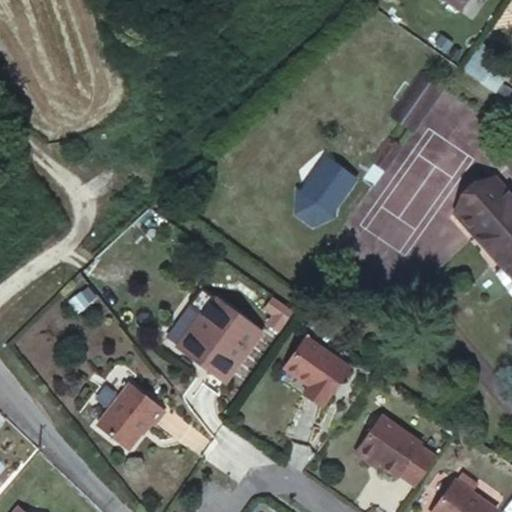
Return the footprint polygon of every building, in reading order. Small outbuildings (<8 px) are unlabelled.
[(436,0),(451,10),(458,0),(436,0)] [(455,67),(471,78),(482,64),(478,62),(487,49),(474,40),(455,67)] [(485,74),(479,83),(499,97),(504,88),(485,74)] [(421,75),(392,115),(414,131),(444,91),(421,75)] [(499,97),(511,106),(511,93),(504,88),(499,97)] [(389,140),(374,162),(386,170),(401,149),(389,140)] [(355,179),(324,157),(300,191),(295,187),(293,211),(311,224),(334,217),(330,214),(355,179)] [(455,216),(501,270),(511,282),(511,202),(494,182),(455,216)] [(511,282),(501,270),(489,280),(507,301),(511,301),(511,282)] [(75,302),(83,313),(95,304),(86,293),(75,302)] [(201,321),(182,346),(225,376),(257,332),(208,297),(194,316),(201,321)] [(176,341),(182,346),(201,321),(194,316),(176,341)] [(301,341),(282,369),(307,387),(303,393),(320,405),(344,370),(301,341)] [(139,387),(109,428),(141,451),(160,424),(166,427),(176,413),(139,387)] [(303,393),(298,399),(316,411),(320,405),(303,393)] [(397,475),(414,487),(433,458),(417,447),(418,445),(381,419),(358,451),(396,477),(397,475)] [(494,511),(454,483),(432,511),(494,511)]
